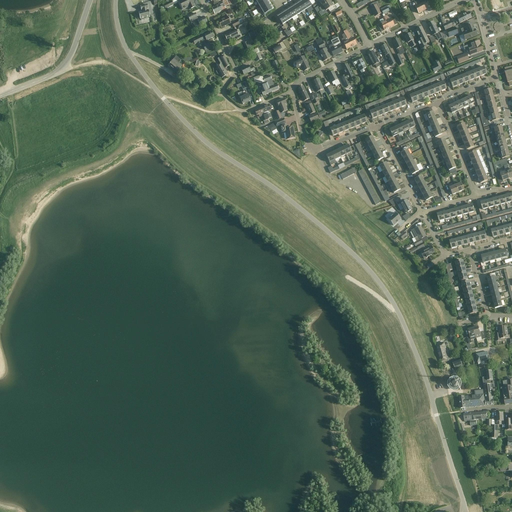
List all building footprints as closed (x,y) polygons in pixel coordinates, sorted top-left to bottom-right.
[(182,0),(179,2),(183,9),(188,7),(190,9),(195,7),(191,0),(182,0)] [(222,11),(226,9),(225,7),(229,5),(226,0),(223,2),(218,4),(219,5),(212,9),(214,14),(222,11)] [(266,0),(258,5),(261,10),(268,5),(268,4),(269,3),(268,2),(267,3),(266,0)] [(303,0),(304,1),(301,2),(306,10),(311,7),(306,0),(303,0)] [(417,0),(414,0),(413,1),(416,6),(415,7),(414,8),(415,11),(416,10),(418,14),(423,11),(420,5),(417,0)] [(417,0),(420,5),(423,11),(428,9),(426,6),(427,3),(426,1),(424,0),(423,0),(417,0)] [(299,4),(296,5),(301,13),(306,10),(301,2),(301,3),(300,1),(299,2),(299,4)] [(322,6),(319,8),(320,10),(321,11),(323,10),(323,9),(324,8),(326,11),(328,10),(330,12),(334,9),(333,7),(333,6),(334,5),(333,3),(332,4),(330,2),(330,1),(323,6),(322,6)] [(295,7),(292,8),(296,16),(301,13),(296,5),(296,6),(295,4),(294,5),(295,7)] [(148,11),(147,11),(147,10),(148,9),(147,5),(140,7),(141,11),(142,11),(143,12),(138,13),(140,20),(141,19),(141,21),(145,20),(144,19),(150,17),(148,11)] [(268,5),(261,10),(264,15),(272,10),(271,9),(272,8),(271,6),(270,7),(268,5)] [(371,8),(370,8),(375,17),(381,14),(376,5),(371,8)] [(290,10),(287,11),(292,19),(296,16),(292,8),(291,9),(290,7),(289,8),(290,10)] [(285,13),(282,14),(287,22),(292,19),(287,11),(287,12),(286,10),(284,11),(285,13)] [(279,14),(280,16),(277,17),(282,25),(287,22),(282,14),(282,15),(281,13),(279,14)] [(458,18),(458,19),(455,21),(456,23),(460,22),(460,23),(471,18),(469,13),(458,18)] [(195,14),(188,17),(190,20),(192,24),(193,23),(197,31),(201,28),(200,26),(207,23),(204,17),(198,21),(196,17),(197,17),(195,14)] [(387,16),(384,18),(389,28),(397,24),(395,20),(392,21),(391,19),(389,20),(387,16)] [(227,17),(218,21),(221,28),(231,23),(230,21),(229,19),(228,17),(227,17)] [(384,23),(381,24),(378,26),(381,32),(389,28),(384,18),(382,19),(384,23)] [(450,23),(450,21),(442,25),(445,31),(452,27),(452,26),(454,25),(453,22),(450,23)] [(435,34),(438,33),(433,22),(427,25),(431,32),(433,32),(434,35),(435,35),(435,34)] [(474,30),(472,25),(466,27),(466,28),(461,30),(463,34),(462,34),(465,40),(477,36),(475,30),(474,30)] [(417,41),(421,50),(427,47),(425,44),(429,42),(421,27),(415,30),(420,39),(417,41)] [(449,38),(458,34),(456,27),(446,31),(449,38)] [(284,31),(285,33),(288,37),(293,34),(292,33),(293,32),(291,28),(290,29),(290,30),(288,32),(287,30),(284,31)] [(343,31),(344,32),(345,34),(344,34),(351,47),(356,45),(353,39),(351,39),(349,37),(350,36),(346,29),(343,31)] [(227,41),(234,38),(236,37),(237,39),(242,37),(239,30),(236,31),(236,30),(225,35),(227,41)] [(196,39),(195,39),(197,42),(197,43),(198,43),(203,40),(205,45),(203,46),(205,51),(211,48),(212,47),(209,43),(207,40),(214,37),(211,31),(200,37),(196,39)] [(258,35),(255,31),(248,34),(250,39),(258,35)] [(412,47),(416,46),(413,40),(410,33),(404,36),(408,43),(409,42),(412,47)] [(344,34),(342,35),(343,39),(341,40),(346,50),(351,47),(344,34)] [(331,41),(334,48),(330,50),(333,57),(342,52),(339,45),(340,44),(337,38),(335,36),(331,38),(333,40),(331,41)] [(433,36),(429,38),(432,44),(433,46),(437,44),(436,42),(435,41),(433,36)] [(396,50),(397,49),(399,53),(403,50),(398,39),(392,42),(396,50)] [(244,42),(248,50),(253,47),(249,40),(244,42)] [(470,45),(467,46),(471,55),(482,51),(479,41),(470,45)] [(321,49),(322,51),(319,53),(323,61),(330,58),(322,43),(318,45),(320,49),(321,49)] [(297,56),(302,54),(299,44),(293,46),(297,56)] [(275,54),(282,49),(279,45),(272,49),(275,54)] [(387,59),(391,66),(395,64),(391,57),(386,45),(380,48),(384,57),(385,56),(386,60),(387,59)] [(373,51),(369,53),(367,54),(373,66),(374,65),(376,68),(377,68),(380,73),(383,71),(380,66),(379,63),(380,62),(378,59),(377,59),(373,51)] [(253,55),(256,62),(262,59),(259,53),(253,55)] [(466,54),(457,57),(459,63),(468,60),(466,54)] [(174,59),(168,66),(170,68),(173,70),(177,74),(180,70),(179,69),(180,68),(186,73),(190,68),(181,60),(176,56),(174,59)] [(220,65),(216,67),(222,78),(227,75),(224,70),(230,67),(224,56),(219,58),(220,59),(217,60),(220,65)] [(293,62),(294,64),(293,64),(293,65),(293,66),(293,67),(294,67),(295,68),(296,67),(296,68),(301,66),(304,72),(309,69),(304,57),(298,59),(298,60),(293,62)] [(359,71),(360,71),(361,73),(362,74),(364,73),(365,71),(363,69),(366,68),(361,57),(352,62),(354,66),(356,65),(359,71)] [(436,66),(432,68),(434,72),(441,68),(439,65),(438,61),(434,63),(436,66)] [(341,78),(344,84),(346,88),(352,85),(350,81),(355,79),(353,75),(347,64),(342,67),(346,75),(345,76),(341,78)] [(243,75),(254,70),(252,66),(249,68),(248,66),(241,69),(243,75)] [(484,67),(478,69),(481,76),(486,74),(484,67)] [(478,69),(472,72),(475,79),(481,76),(478,69)] [(328,75),(332,83),(333,85),(335,85),(336,87),(340,85),(333,72),(328,75)] [(472,72),(466,74),(469,81),(475,79),(472,72)] [(262,77),(264,82),(266,82),(268,87),(271,93),(278,90),(281,89),(279,85),(277,85),(274,86),(270,76),(269,76),(267,73),(261,75),(262,77)] [(466,74),(461,76),(464,83),(469,81),(466,74)] [(461,76),(455,79),(458,86),(464,83),(461,76)] [(321,94),(324,93),(324,92),(318,79),(312,82),(317,92),(319,91),(321,94)] [(458,86),(455,79),(449,81),(452,88),(458,86)] [(443,82),(437,85),(440,91),(446,89),(443,82)] [(437,85),(432,87),(435,94),(440,91),(437,85)] [(271,93),(268,87),(268,86),(263,88),(264,91),(261,92),(263,96),(271,93)] [(297,89),(302,98),(303,102),(309,99),(309,98),(303,87),(297,89)] [(331,91),(329,87),(325,89),(329,96),(334,93),(332,91),(331,91)] [(432,87),(426,89),(429,96),(435,94),(432,87)] [(426,89),(421,92),(423,98),(429,96),(426,89)] [(242,93),(238,94),(240,98),(242,104),(250,101),(247,94),(246,91),(242,93)] [(421,92),(415,94),(418,101),(423,98),(421,92)] [(315,104),(318,103),(316,99),(317,98),(315,93),(309,96),(312,101),(313,100),(315,104)] [(418,101),(415,94),(409,96),(412,103),(418,101)] [(485,97),(487,103),(487,104),(494,102),(492,95),(485,97)] [(471,96),(465,99),(466,101),(468,106),(470,108),(472,107),(471,105),(474,103),(471,96)] [(401,99),(398,101),(400,108),(406,105),(403,97),(400,98),(401,99)] [(284,99),(277,102),(281,111),(279,112),(280,115),(282,114),(284,114),(283,111),(286,110),(284,105),(286,104),(284,99)] [(465,99),(460,101),(463,108),(468,106),(466,101),(465,99)] [(398,101),(392,103),(395,110),(400,108),(398,101)] [(460,101),(454,104),(457,111),(463,108),(460,101)] [(373,106),(372,103),(364,106),(367,112),(370,111),(368,108),(373,106)] [(387,105),(386,105),(389,112),(395,110),(392,103),(388,105),(387,103),(386,103),(387,105)] [(310,115),(315,112),(312,104),(306,106),(310,115)] [(457,111),(454,104),(448,106),(452,114),(457,111)] [(269,105),(262,108),(265,115),(266,114),(268,119),(268,120),(271,119),(269,113),(268,112),(271,111),(269,105)] [(386,105),(381,108),(383,114),(389,112),(386,105)] [(496,107),(488,109),(489,112),(487,112),(487,113),(488,116),(490,116),(492,115),(497,114),(496,107)] [(262,108),(255,110),(257,115),(258,115),(259,116),(260,116),(260,117),(263,116),(264,119),(265,120),(268,119),(266,114),(265,115),(262,108)] [(381,108),(375,110),(378,117),(383,114),(381,108)] [(378,117),(375,110),(369,112),(372,119),(378,117)] [(279,111),(274,113),(277,121),(282,119),(280,115),(279,112),(279,111)] [(432,112),(428,114),(425,115),(428,121),(435,118),(432,112)] [(319,120),(316,114),(308,117),(311,123),(319,120)] [(497,114),(492,115),(490,116),(492,122),(499,120),(497,114)] [(364,115),(361,117),(358,118),(361,125),(367,122),(364,115)] [(484,117),(481,118),(482,124),(483,127),(490,125),(489,122),(486,123),(484,118),(484,117)] [(286,124),(284,118),(274,122),(277,128),(286,124)] [(358,118),(352,120),(355,127),(361,125),(358,118)] [(435,118),(428,121),(430,126),(437,123),(435,118)] [(333,122),(332,119),(323,123),(325,128),(329,127),(328,124),(333,122)] [(345,123),(341,125),(344,132),(350,129),(347,122),(346,120),(344,121),(345,123)] [(352,120),(347,122),(350,129),(355,127),(352,120)] [(412,120),(406,123),(409,129),(415,127),(412,120)] [(339,126),(336,127),(338,134),(344,132),(341,125),(340,122),(338,123),(339,126)] [(406,123),(400,125),(403,132),(409,129),(406,123)] [(437,123),(430,126),(432,132),(439,129),(437,123)] [(464,124),(458,126),(457,127),(459,133),(466,130),(464,124)] [(281,133),(285,132),(287,139),(295,138),(293,127),(287,128),(287,125),(280,126),(281,133)] [(332,126),(333,128),(330,129),(332,136),(338,134),(336,127),(335,125),(332,126)] [(400,125),(395,128),(398,135),(403,132),(400,125)] [(484,128),(484,131),(485,134),(486,134),(486,131),(497,128),(497,125),(484,128)] [(398,135),(395,128),(389,130),(392,137),(398,135)] [(439,129),(432,132),(435,138),(436,137),(436,139),(442,137),(441,135),(442,135),(439,129)] [(419,130),(411,134),(413,139),(419,136),(421,135),(419,130)] [(466,130),(459,133),(461,138),(468,135),(466,130)] [(503,133),(495,135),(497,141),(504,139),(503,133)] [(426,135),(423,136),(425,141),(426,143),(433,141),(431,138),(427,139),(426,135)] [(468,135),(461,138),(464,144),(471,141),(468,135)] [(365,140),(368,145),(375,142),(372,136),(365,140)] [(504,139),(497,141),(498,147),(506,145),(504,139)] [(437,142),(439,148),(446,145),(444,140),(437,142)] [(471,141),(464,144),(466,150),(473,147),(471,141)] [(375,142),(368,145),(371,151),(377,147),(375,142)] [(348,145),(343,148),(346,155),(351,152),(348,145)] [(446,145),(439,148),(441,154),(448,151),(446,145)] [(506,145),(498,147),(496,148),(496,150),(499,149),(500,153),(507,151),(506,145)] [(377,147),(371,151),(374,156),(380,153),(377,147)] [(402,149),(403,152),(400,153),(403,159),(409,155),(406,150),(407,149),(406,147),(402,149)] [(343,148),(337,151),(340,158),(346,155),(343,148)] [(337,151),(331,153),(335,160),(340,158),(337,151)] [(448,151),(441,154),(444,160),(451,157),(448,151)] [(507,151),(500,153),(497,154),(498,156),(501,155),(502,159),(509,157),(507,151)] [(468,155),(471,161),(478,158),(475,152),(468,155)] [(326,156),(329,163),(331,166),(333,165),(332,162),(335,160),(331,153),(326,156)] [(380,153),(374,156),(377,162),(383,158),(380,153)] [(409,155),(403,159),(406,164),(412,161),(409,155)] [(451,157),(444,160),(446,165),(453,162),(451,157)] [(478,158),(471,161),(473,166),(480,163),(478,158)] [(412,161),(406,164),(409,170),(415,166),(412,161)] [(453,162),(446,165),(448,171),(455,168),(453,162)] [(379,166),(382,172),(389,168),(386,163),(379,166)] [(480,163),(473,166),(475,172),(482,169),(480,163)] [(415,166),(409,170),(412,175),(418,172),(415,166)] [(389,168),(382,172),(385,177),(391,174),(389,168)] [(482,169),(475,172),(478,178),(485,175),(482,169)] [(496,173),(498,181),(501,179),(502,182),(509,179),(506,172),(500,174),(500,172),(496,173)] [(385,177),(388,182),(388,183),(394,179),(391,174),(385,177)] [(485,175),(478,178),(480,184),(487,181),(485,175)] [(414,180),(417,185),(423,182),(420,176),(414,180)] [(388,183),(388,182),(385,184),(388,189),(397,185),(394,179),(388,183)] [(423,182),(417,185),(420,190),(426,187),(423,182)] [(460,183),(455,186),(458,193),(463,191),(460,183)] [(388,189),(389,192),(392,190),(393,194),(400,190),(397,185),(388,189)] [(458,193),(455,186),(449,188),(452,195),(458,193)] [(426,187),(420,190),(423,196),(429,192),(426,187)] [(383,192),(380,193),(383,199),(385,202),(389,199),(388,196),(386,197),(383,192)] [(429,192),(423,196),(426,201),(435,196),(434,194),(431,195),(429,192)] [(400,204),(405,213),(412,210),(407,200),(403,202),(401,198),(395,202),(397,205),(400,204)] [(489,208),(487,201),(480,203),(482,210),(489,208)] [(393,226),(400,219),(395,214),(392,217),(393,218),(389,221),(393,226)] [(495,222),(494,219),(486,221),(488,227),(491,226),(490,223),(495,222)] [(420,226),(414,229),(411,231),(415,239),(418,237),(419,240),(413,243),(415,247),(422,243),(420,239),(426,236),(420,226)] [(403,240),(408,236),(405,232),(400,236),(403,240)] [(431,246),(426,249),(425,248),(419,251),(424,259),(432,255),(431,254),(434,252),(431,246)] [(455,263),(457,269),(464,267),(463,261),(455,263)] [(464,267),(457,269),(458,275),(466,273),(464,267)] [(466,273),(458,275),(460,281),(461,281),(468,279),(466,273)] [(487,278),(489,284),(496,282),(494,276),(495,276),(494,273),(490,275),(490,277),(487,278)] [(468,282),(462,283),(463,290),(471,288),(469,281),(468,282)] [(471,288),(463,290),(465,296),(473,294),(471,288)] [(473,294),(465,296),(467,302),(474,300),(473,294)] [(474,300),(467,302),(468,308),(476,306),(474,300)] [(501,300),(493,302),(495,309),(502,307),(501,300)] [(476,306),(468,308),(470,314),(477,312),(476,306)] [(478,327),(473,328),(476,338),(481,337),(482,340),(485,339),(483,333),(480,334),(478,327)] [(468,330),(470,337),(467,338),(469,344),(472,343),(471,340),(476,338),(473,328),(468,330)] [(496,342),(497,343),(497,341),(500,341),(500,340),(507,339),(507,335),(508,335),(508,331),(507,331),(507,328),(499,328),(500,334),(496,334),(496,342)] [(440,359),(448,357),(444,343),(436,345),(440,359)] [(487,352),(476,354),(478,363),(489,360),(487,352)] [(461,360),(453,363),(455,369),(463,366),(461,360)] [(482,378),(483,386),(486,406),(494,405),(492,385),(490,385),(490,380),(493,380),(492,371),(486,372),(486,377),(482,378)] [(458,387),(459,385),(459,384),(459,383),(458,383),(458,382),(461,378),(454,372),(447,382),(447,383),(451,383),(451,384),(451,385),(451,386),(452,387),(453,388),(454,388),(455,388),(457,388),(458,387)] [(511,377),(507,378),(508,382),(509,387),(503,388),(505,405),(511,403),(511,377)] [(474,388),(475,396),(459,397),(461,409),(485,406),(484,395),(482,388),(474,388)]
